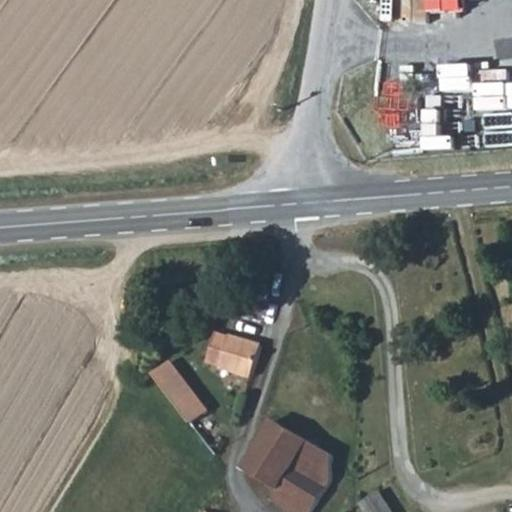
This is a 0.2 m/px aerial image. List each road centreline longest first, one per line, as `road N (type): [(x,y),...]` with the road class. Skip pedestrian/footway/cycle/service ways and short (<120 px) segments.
road 1 (secondary): [(0,230),(293,207)]
road 2 (secondary): [(293,207),(511,189)]
road 3 (unclassified): [(293,207),(328,0)]
